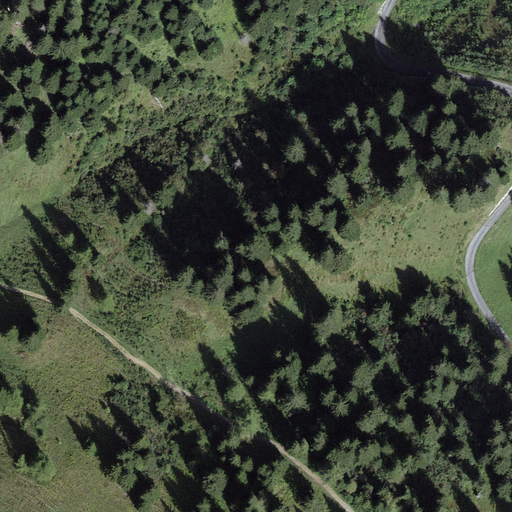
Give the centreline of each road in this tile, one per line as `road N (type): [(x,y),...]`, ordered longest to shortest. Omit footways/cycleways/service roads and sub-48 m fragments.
road 1 (track): [(392,0),(380,51),(394,66),(511,93)]
road 2 (track): [(511,194),(470,257),(474,294),(511,345)]
